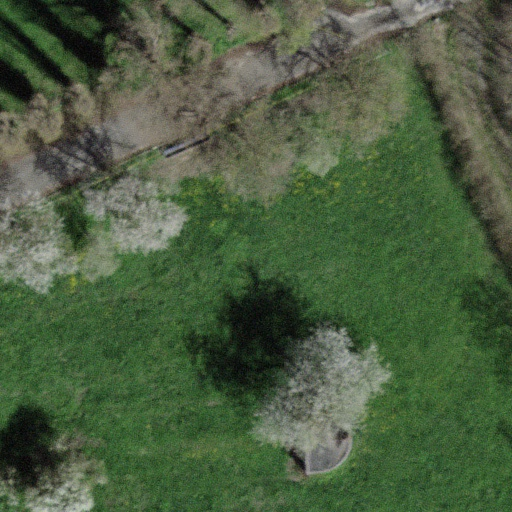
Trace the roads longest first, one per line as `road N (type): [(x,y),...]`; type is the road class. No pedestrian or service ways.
road 1 (track): [(0,199),(432,0)]
road 2 (track): [(511,169),(472,83),(475,0)]
